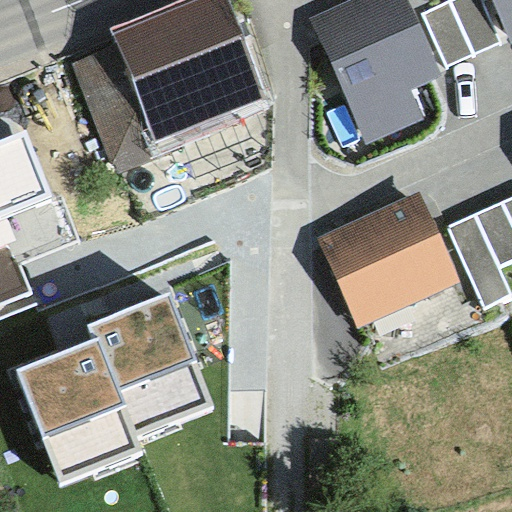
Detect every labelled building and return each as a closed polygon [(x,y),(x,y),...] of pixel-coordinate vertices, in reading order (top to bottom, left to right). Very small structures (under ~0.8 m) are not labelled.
[(425,78),(391,0),(375,0),(313,27),(363,142),(412,121),(398,90),(425,78)] [(511,0),(493,0),(510,39),(511,38),(511,0)] [(266,95),(228,4),(73,68),(112,160),(266,95)] [(443,280),(409,199),(321,235),(355,316),(443,280)] [(489,306),(511,296),(511,278),(508,270),(511,267),(511,203),(456,227),(489,306)] [(252,396),(248,303),(132,307),(136,400),(252,396)] [(248,467),(247,428),(150,431),(151,470),(248,467)] [(333,449),(305,449),(306,497),(334,497),(333,449)]
